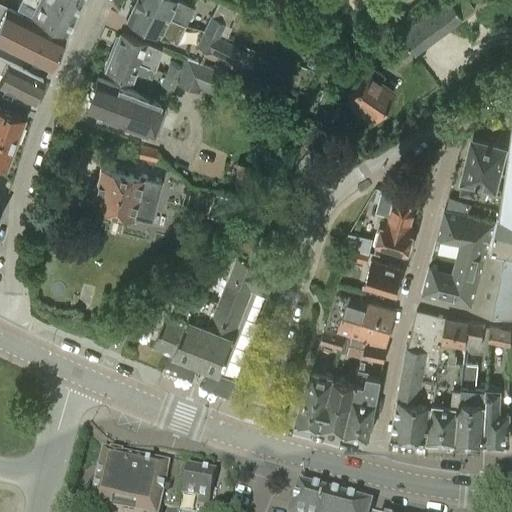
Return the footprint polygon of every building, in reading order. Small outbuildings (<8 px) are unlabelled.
[(66,31),(74,15),(48,2),(43,0),(23,0),(36,7),(31,15),(66,31)] [(43,0),(48,2),(74,15),(80,0),(43,0)] [(178,37),(184,24),(137,0),(134,0),(126,17),(175,43),(178,37)] [(180,0),(137,0),(184,24),(194,7),(180,0)] [(460,21),(445,1),(398,34),(413,55),(460,21)] [(0,42),(49,66),(64,36),(7,9),(8,7),(0,2),(0,42)] [(212,15),(204,30),(205,30),(219,37),(220,35),(225,37),(229,29),(226,26),(234,11),(217,2),(211,15),(212,15)] [(218,38),(219,37),(205,30),(204,30),(197,44),(212,51),(212,52),(230,61),(229,62),(242,68),(249,54),(236,48),(237,47),(218,38)] [(120,32),(113,51),(155,68),(162,50),(146,44),(147,43),(120,32)] [(324,51),(314,46),(306,63),(315,68),(324,51)] [(155,68),(113,51),(105,70),(132,80),(136,71),(151,77),(155,68)] [(44,79),(0,57),(0,71),(1,70),(5,72),(0,82),(0,84),(33,101),(44,79)] [(178,76),(178,78),(176,84),(201,93),(203,87),(213,91),(221,71),(186,57),(182,66),(178,76)] [(170,62),(165,72),(175,76),(178,78),(178,76),(182,66),(170,62)] [(384,74),(370,65),(346,99),(374,118),(393,91),(379,82),(384,74)] [(175,76),(165,72),(160,85),(173,90),(176,84),(178,78),(175,76)] [(162,103),(97,76),(84,107),(150,133),(162,103)] [(0,108),(0,134),(13,140),(22,117),(0,108)] [(511,125),(500,213),(499,215),(511,217),(511,125)] [(13,140),(0,134),(0,161),(4,163),(13,140)] [(505,146),(473,138),(463,177),(464,177),(460,193),(475,197),(479,181),(495,186),(505,146)] [(158,150),(138,145),(135,156),(156,161),(158,150)] [(248,190),(250,163),(236,162),(234,189),(248,190)] [(140,177),(101,167),(91,204),(113,210),(115,211),(117,213),(120,214),(123,214),(126,213),(150,219),(161,180),(141,174),(140,177)] [(397,192),(382,188),(376,211),(391,215),(389,219),(384,218),(377,245),(406,253),(414,226),(410,225),(416,204),(395,198),(397,192)] [(484,258),(487,249),(494,220),(445,208),(422,288),(472,300),(484,258)] [(511,217),(499,215),(500,213),(498,212),(491,248),(488,248),(472,300),(471,303),(511,315),(511,217)] [(259,233),(244,227),(238,244),(253,250),(259,233)] [(354,260),(366,263),(369,252),(357,249),(354,260)] [(187,315),(186,318),(178,339),(173,350),(172,352),(219,371),(234,334),(233,334),(252,286),(267,293),(276,270),(237,255),(218,302),(214,300),(214,302),(185,291),(180,305),(198,312),(195,319),(187,315)] [(403,268),(371,260),(365,284),(396,292),(403,268)] [(360,335),(366,337),(372,338),(375,342),(386,344),(395,309),(338,292),(328,324),(325,323),(325,324),(345,330),(352,332),(360,334),(360,335)] [(178,339),(186,318),(152,303),(144,322),(159,328),(153,342),(173,350),(178,339)] [(438,361),(442,340),(445,316),(417,310),(413,326),(409,345),(408,345),(406,355),(438,361)] [(468,321),(445,316),(442,340),(456,343),(465,346),(468,321)] [(104,329),(110,332),(114,324),(107,321),(104,329)] [(484,325),(468,321),(465,346),(463,362),(471,362),(473,347),(479,349),(484,325)] [(320,341),(330,344),(341,347),(345,330),(325,324),(320,341)] [(511,331),(489,326),(488,338),(511,343),(511,331)] [(364,346),(366,337),(360,335),(360,334),(352,332),(350,342),(364,346)] [(387,345),(386,344),(375,342),(372,338),(366,337),(364,346),(362,355),(384,361),(387,345)] [(442,340),(438,361),(453,363),(456,343),(442,340)] [(432,401),(438,361),(406,355),(391,434),(427,435),(432,401)] [(441,436),(455,436),(459,397),(461,385),(463,364),(453,363),(438,361),(432,401),(427,435),(441,436)] [(463,362),(463,364),(461,385),(459,397),(455,436),(483,437),(484,422),(486,388),(475,386),(478,363),(471,362),(463,362)] [(311,368),(304,392),(310,394),(311,390),(329,393),(333,376),(334,374),(311,368)] [(356,382),(352,401),(375,406),(380,377),(368,375),(368,372),(357,369),(355,381),(356,382)] [(329,393),(320,424),(345,429),(352,401),(356,382),(355,381),(333,376),(329,393)] [(484,422),(483,437),(509,438),(509,386),(486,386),(486,388),(484,422)] [(296,419),(320,424),(329,393),(311,390),(310,394),(304,392),(296,419)] [(375,406),(352,401),(345,429),(369,434),(375,406)] [(160,511),(169,465),(103,453),(91,511),(97,511),(160,511)] [(215,473),(187,468),(180,508),(178,507),(177,511),(200,511),(201,508),(209,510),(215,473)] [(370,511),(372,507),(299,488),(292,511),(370,511)]
